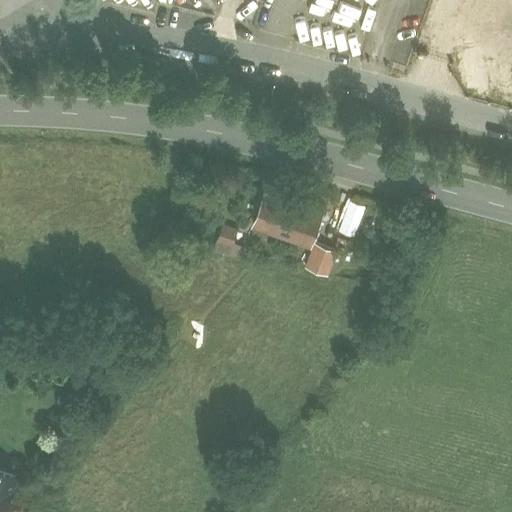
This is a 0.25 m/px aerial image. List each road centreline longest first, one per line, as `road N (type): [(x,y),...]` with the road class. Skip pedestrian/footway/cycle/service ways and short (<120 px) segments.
road 1 (residential): [(511,127),(240,50),(124,35),(31,36),(0,45)]
road 2 (secondary): [(511,206),(289,145),(111,114),(0,111)]
